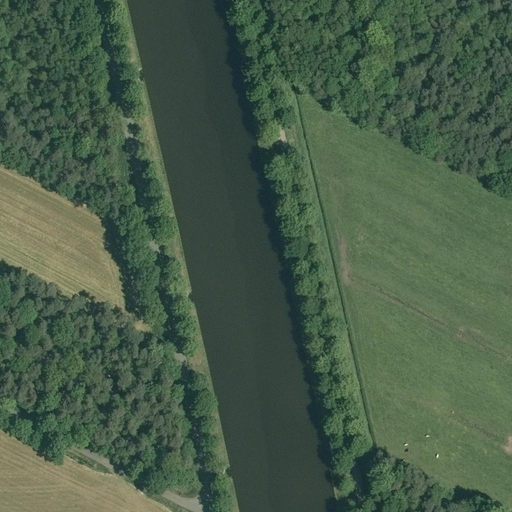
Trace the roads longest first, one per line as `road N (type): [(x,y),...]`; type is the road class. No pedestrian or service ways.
road 1 (unclassified): [(364,511),(249,0)]
road 2 (unclassified): [(212,508),(101,0)]
road 3 (unclassified): [(0,407),(190,505),(212,508)]
